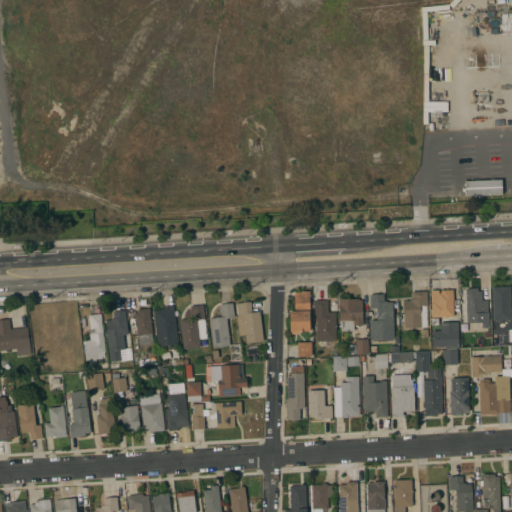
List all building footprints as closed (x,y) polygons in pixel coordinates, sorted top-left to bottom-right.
[(511,0),(483,0),(485,10),(511,5),(511,0)] [(511,319),(493,320),(492,286),(509,286),(511,319)] [(466,315),(465,288),(477,287),(477,291),(481,291),(482,300),(487,300),(488,314),(482,314),(466,315)] [(454,316),(447,316),(447,318),(444,318),(444,316),(431,316),(431,302),(430,290),(439,289),(439,292),(440,292),(440,289),(453,289),(454,316)] [(310,290),(310,331),(290,331),(290,310),(294,310),(294,294),(295,294),(295,291),(297,291),(310,290)] [(404,327),(404,316),(404,300),(409,300),(409,299),(412,299),(412,291),(427,291),(427,305),(427,327),(404,327)] [(370,294),(383,294),(384,301),(386,300),(386,302),(392,302),(394,339),(391,339),(391,340),(386,340),(386,339),(378,339),(378,340),(373,340),(373,339),(371,339),(370,320),(377,320),(377,307),(370,308),(370,294)] [(340,321),(339,304),(338,304),(338,298),(344,298),(344,299),(356,298),(358,298),(358,300),(362,299),(363,325),(353,325),(353,330),(340,330),(340,321)] [(336,340),(316,341),(315,303),(314,303),(314,300),(328,300),(328,312),(336,312),(336,340)] [(242,315),(238,316),(236,303),(250,301),(252,312),(260,311),(263,341),(246,343),(242,315)] [(209,318),(220,316),(220,314),(219,314),(218,309),(220,309),(219,304),(233,303),(234,317),(226,318),(229,345),(213,347),(209,318)] [(179,319),(191,318),(190,306),(202,304),(207,338),(199,339),(200,347),(183,349),(179,319)] [(158,346),(153,310),(164,309),(163,306),(173,305),(178,343),(158,346)] [(137,309),(149,307),(150,311),(149,311),(150,317),(151,317),(152,320),(150,320),(152,333),(151,333),(151,334),(145,335),(145,334),(144,334),(144,335),(138,336),(138,335),(137,335),(137,334),(132,335),(130,322),(136,322),(135,317),(134,312),(138,312),(137,309)] [(128,334),(123,334),(125,349),(119,350),(121,360),(110,361),(107,337),(108,336),(105,320),(111,320),(111,318),(114,318),(113,312),(125,310),(128,334)] [(106,358),(96,360),(96,364),(89,365),(89,360),(85,361),(83,340),(90,340),(89,333),(90,333),(88,315),(101,313),(106,358)] [(10,329),(27,326),(31,354),(17,356),(16,348),(0,349),(0,319),(9,319),(10,329)] [(433,347),(432,330),(440,330),(440,322),(458,321),(459,345),(433,347)] [(428,329),(428,337),(420,337),(420,329),(428,329)] [(355,339),(368,339),(369,353),(356,354),(355,339)] [(296,342),(311,341),(312,356),(297,356),(296,342)] [(457,349),(457,364),(444,364),(444,350),(457,349)] [(429,351),(429,370),(434,370),(434,369),(440,368),(442,413),(437,413),(437,414),(424,415),(424,407),(423,407),(422,402),(423,402),(422,380),(427,379),(427,371),(417,371),(417,358),(416,352),(429,351)] [(413,358),(413,361),(391,362),(391,353),(416,352),(417,358),(413,358)] [(374,354),(387,354),(388,367),(375,368),(374,354)] [(484,356),(501,355),(501,372),(488,372),(488,374),(480,375),(480,377),(471,377),(471,357),(484,356)] [(333,371),(332,357),(346,356),(347,370),(333,371)] [(347,366),(347,356),(358,356),(359,365),(347,366)] [(182,358),(183,364),(171,365),(171,359),(176,359),(176,357),(179,357),(179,358),(182,358)] [(205,366),(238,364),(238,373),(239,373),(240,377),(246,377),(247,386),(239,387),(239,394),(218,396),(217,381),(211,381),(210,372),(205,373),(205,366)] [(193,375),(192,375),(193,376),(188,376),(188,375),(186,375),(185,366),(192,366),(193,375)] [(286,398),(288,398),(287,381),(287,373),(290,373),(290,366),(302,366),(303,373),(304,408),(299,408),(299,419),(286,419),(286,398)] [(479,381),(480,381),(480,379),(489,379),(489,382),(488,382),(488,383),(494,383),(494,376),(502,375),(502,369),(511,368),(511,376),(509,377),(510,405),(511,405),(511,407),(510,407),(510,412),(498,412),(498,413),(480,414),(479,381)] [(87,390),(85,374),(102,372),(103,388),(87,390)] [(60,382),(57,382),(58,388),(50,389),(50,382),(48,383),(47,375),(60,374),(60,382)] [(391,387),(392,387),(392,375),(410,374),(410,379),(412,379),(412,386),(413,386),(414,411),(403,411),(403,416),(392,417),(391,387)] [(373,375),(373,382),(379,382),(379,380),(387,380),(387,417),(375,417),(375,411),(363,411),(362,376),(373,375)] [(359,415),(351,415),(351,417),(341,417),(341,416),(336,416),(335,387),(340,387),(340,382),(346,382),(346,377),(358,376),(359,415)] [(112,379),(125,377),(127,390),(114,392),(112,379)] [(469,411),(463,411),(463,413),(450,414),(450,407),(449,407),(449,403),(450,403),(449,390),(450,390),(450,378),(468,377),(469,411)] [(187,401),(186,382),(200,381),(201,400),(187,401)] [(188,426),(178,427),(178,429),(168,430),(165,408),(168,408),(166,394),(169,394),(168,384),(183,382),(188,426)] [(69,424),(74,423),(69,392),(85,390),(91,432),(85,433),(85,435),(71,437),(69,424)] [(308,390),(324,390),(324,405),(331,405),(332,418),(314,419),(314,416),(309,416),(308,390)] [(139,395),(159,393),(160,402),(161,402),(164,430),(149,432),(149,430),(143,430),(139,395)] [(17,436),(11,437),(11,439),(0,440),(0,396),(5,396),(5,401),(6,401),(7,405),(10,404),(11,411),(14,411),(17,436)] [(96,415),(100,415),(98,404),(100,404),(99,399),(109,397),(110,403),(112,403),(115,431),(112,432),(113,434),(107,435),(107,433),(105,433),(105,434),(101,435),(101,433),(98,434),(96,415)] [(208,409),(211,409),(211,403),(243,401),(244,414),(234,415),(235,427),(216,428),(216,418),(209,419),(208,409)] [(41,424),(40,425),(42,437),(30,439),(29,432),(26,433),(26,431),(20,432),(17,405),(33,403),(33,404),(38,403),(41,424)] [(191,404),(203,403),(203,416),(204,416),(204,428),(192,429),(191,417),(192,416),(191,404)] [(140,430),(133,431),(133,432),(123,434),(121,415),(120,415),(119,407),(137,405),(140,430)] [(55,437),(55,435),(46,437),(44,423),(50,422),(48,408),(63,406),(66,431),(65,432),(66,436),(55,437)] [(499,511),(492,511),(492,503),(488,503),(488,497),(482,497),(482,485),(480,485),(480,480),(482,480),(482,474),(494,473),(494,476),(499,476),(499,479),(499,511)] [(449,476),(462,476),(463,482),(466,482),(466,483),(471,483),(472,499),(473,499),(473,511),(456,511),(456,489),(449,490),(449,476)] [(395,511),(395,507),(394,507),(393,482),(394,482),(394,480),(410,479),(411,479),(412,490),(413,490),(413,493),(412,493),(412,506),(405,506),(405,511),(395,511)] [(357,511),(339,511),(338,484),(346,484),(346,481),(356,481),(357,509),(357,511)] [(384,498),(385,498),(385,509),(384,509),(384,511),(366,511),(366,508),(368,508),(367,483),(373,482),(373,481),(383,481),(384,498)] [(321,484),(321,483),(326,483),(326,484),(327,484),(327,485),(332,485),(333,497),(327,497),(328,508),(322,508),(322,511),(310,511),(310,484),(321,484)] [(283,511),(283,509),(290,509),(289,494),(288,494),(288,491),(290,491),(289,488),(289,485),(293,485),(296,485),(300,485),(299,484),(304,484),(304,485),(305,485),(306,511),(283,511)] [(220,511),(204,511),(202,490),(212,489),(212,486),(217,485),(217,489),(218,489),(219,500),(220,511)] [(244,485),(248,511),(230,511),(228,489),(239,487),(238,486),(244,485)] [(178,511),(177,497),(176,497),(176,492),(185,491),(193,489),(196,510),(201,510),(201,511),(178,511)] [(437,501),(435,501),(434,501),(432,501),(431,500),(430,498),(430,497),(430,495),(430,494),(431,493),(433,492),(434,491),(435,491),(437,492),(438,493),(439,494),(440,496),(439,498),(439,499),(438,500),(437,501)] [(153,511),(151,496),(158,495),(158,493),(168,492),(171,511),(153,511)] [(149,511),(134,511),(134,509),(128,509),(127,495),(143,493),(143,496),(148,495),(149,511)] [(95,511),(95,508),(101,507),(101,506),(104,505),(103,498),(117,496),(118,510),(112,511),(95,511)] [(75,498),(76,511),(56,511),(55,500),(75,498)] [(51,511),(30,511),(29,504),(35,503),(35,500),(41,499),(41,500),(45,500),(45,502),(50,501),(51,511)] [(5,511),(4,503),(25,500),(26,511),(5,511)]
